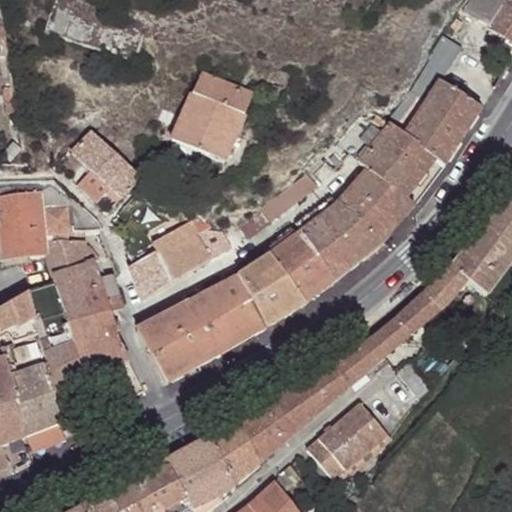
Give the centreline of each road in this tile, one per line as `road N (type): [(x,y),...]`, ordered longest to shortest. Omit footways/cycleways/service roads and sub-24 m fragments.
road 1 (secondary): [(511,128),(417,257),(347,316),(169,422)]
road 2 (unclassified): [(348,173),(271,237),(131,319)]
road 3 (unclassified): [(388,374),(220,511)]
road 4 (secondary): [(169,422),(0,511)]
